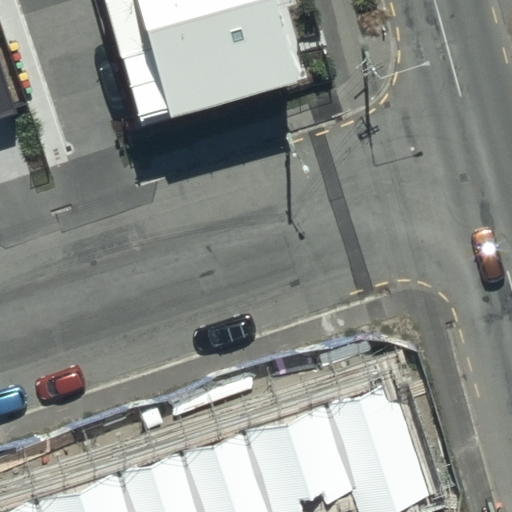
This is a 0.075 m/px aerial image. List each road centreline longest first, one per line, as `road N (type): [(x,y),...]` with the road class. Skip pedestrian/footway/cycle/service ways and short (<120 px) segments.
road 1 (residential): [(481,179),(0,340)]
road 2 (tertiary): [(435,0),(481,179)]
